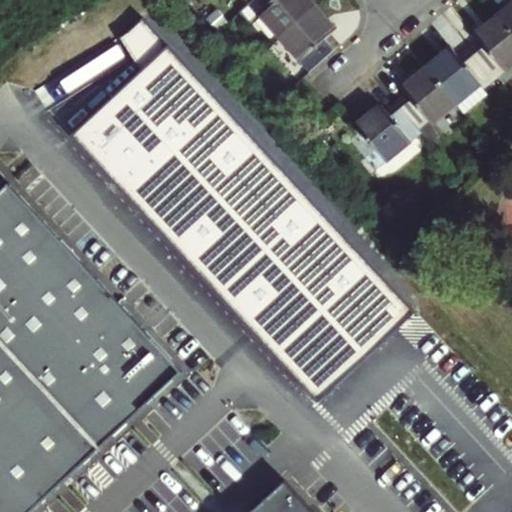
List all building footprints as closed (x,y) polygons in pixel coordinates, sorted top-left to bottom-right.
[(237,0),(236,1),(244,11),(255,1),(275,23),(302,0),(237,0)] [(331,14),(318,0),(302,0),(275,23),(304,54),(305,56),(335,29),(325,19),(331,14)] [(511,25),(511,0),(505,0),(497,6),(511,25)] [(491,71),(511,54),(511,25),(497,6),(469,27),(473,33),(465,39),(491,71)] [(138,74),(69,133),(311,401),(411,311),(140,22),(118,39),(138,74)] [(444,39),(424,54),(453,91),(471,77),(475,82),(491,71),(465,39),(451,49),(444,39)] [(398,82),(392,86),(417,118),(453,91),(424,54),(394,76),(398,82)] [(349,118),(340,124),(364,157),(417,118),(392,86),(377,98),(372,92),(346,112),(349,118)] [(24,165),(0,184),(0,511),(8,511),(103,434),(91,419),(177,347),(24,165)] [(91,419),(103,434),(189,361),(177,347),(91,419)] [(414,454),(462,511),(504,511),(511,505),(511,417),(486,388),(414,454)] [(239,511),(316,511),(285,475),(239,511)]
